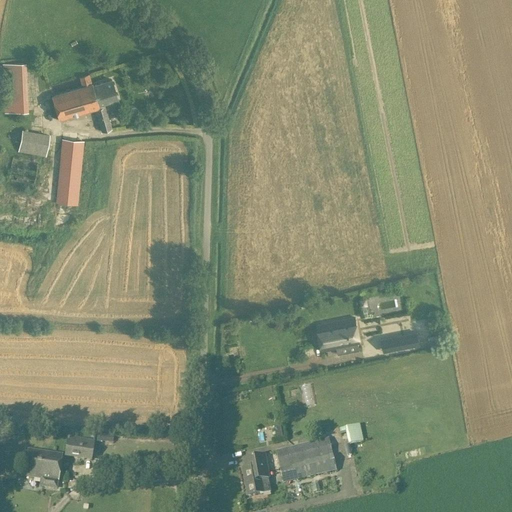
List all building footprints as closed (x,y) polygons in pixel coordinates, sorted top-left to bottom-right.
[(25,62),(2,64),(2,79),(4,113),(27,111),(25,62)] [(91,85),(91,84),(91,83),(88,74),(78,77),(81,87),(51,96),(58,120),(95,109),(102,132),(111,129),(104,103),(117,99),(111,79),(91,85)] [(17,153),(45,155),(47,132),(19,130),(17,153)] [(84,140),(61,138),(55,196),(54,203),(57,203),(78,205),(84,140)] [(355,317),(316,325),(321,351),(360,344),(355,317)] [(416,333),(393,337),(395,349),(418,345),(416,333)] [(239,345),(229,346),(230,357),(241,355),(239,345)] [(340,436),(347,435),(348,443),(362,442),(360,425),(339,428),(340,436)] [(272,427),(273,438),(282,437),(281,426),(272,427)] [(94,442),(67,437),(64,456),(64,458),(91,462),(94,445),(94,442)] [(283,484),(307,478),(337,472),(329,439),(276,452),(283,484)] [(28,450),(24,477),(58,482),(62,455),(28,450)] [(270,479),(266,456),(244,460),(245,469),(243,469),(248,497),(263,494),(261,481),(270,479)]
